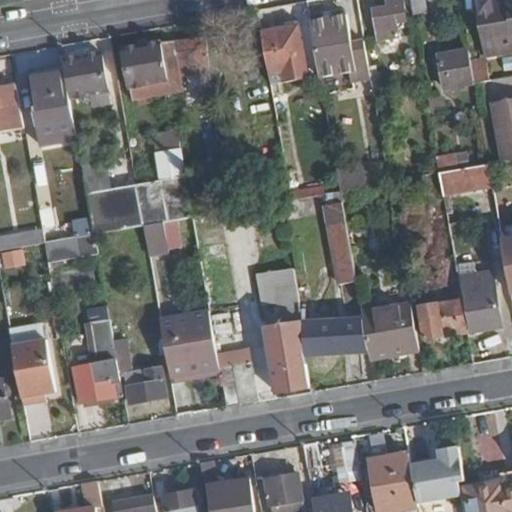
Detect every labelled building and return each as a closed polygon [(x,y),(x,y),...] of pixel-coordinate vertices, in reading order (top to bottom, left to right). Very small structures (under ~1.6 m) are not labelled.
[(407,23),(402,0),(391,0),(386,1),(387,10),(373,13),(375,29),(381,28),(383,41),(396,39),(394,26),(407,23)] [(424,0),(408,0),(411,16),(426,13),(424,0)] [(511,0),(490,0),(491,3),(477,6),(485,55),(511,50),(511,0)] [(370,75),(364,38),(352,40),(347,16),(311,22),(320,73),(355,67),(357,77),(370,75)] [(306,72),(298,29),(262,36),(270,79),(306,72)] [(214,75),(208,40),(156,45),(125,50),(131,91),(173,83),(175,97),(188,95),(185,80),(214,75)] [(475,87),(469,54),(440,58),(446,95),(452,94),(452,90),(475,87)] [(110,94),(102,55),(64,62),(65,67),(71,102),(110,94)] [(71,102),(65,67),(27,74),(37,128),(74,121),(71,102)] [(511,161),(511,80),(475,87),(478,102),(494,100),(506,162),(511,161)] [(0,133),(25,129),(18,88),(0,90),(0,133)] [(212,173),(207,146),(182,150),(180,141),(156,145),(162,182),(212,173)] [(143,229),(136,186),(113,191),(107,155),(81,159),(95,238),(143,229)] [(340,185),(362,183),(360,165),(338,168),(340,185)] [(444,198),(493,190),(489,169),(440,178),(444,198)] [(220,216),(212,173),(162,182),(136,186),(143,229),(161,226),(193,221),(220,216)] [(357,284),(342,195),(324,198),(339,285),(357,284)] [(84,215),(70,220),(76,236),(90,231),(84,215)] [(226,236),(223,216),(220,216),(193,221),(201,263),(210,261),(206,240),(226,236)] [(166,257),(161,226),(143,229),(149,260),(166,257)] [(0,232),(0,248),(42,245),(41,230),(0,232)] [(43,243),(47,261),(79,255),(75,236),(43,243)] [(0,251),(0,255),(2,268),(23,265),(21,249),(0,251)] [(299,314),(292,273),(273,276),(282,326),(267,329),(279,397),(312,391),(307,358),(299,314)] [(502,329),(498,305),(504,303),(501,290),(496,291),(495,285),(463,291),(471,335),(502,329)] [(468,336),(462,304),(422,311),(428,343),(468,336)] [(420,355),(411,306),(363,315),(364,325),(370,355),(371,363),(420,355)] [(215,339),(210,313),(160,322),(171,385),(221,376),(215,339)] [(370,355),(364,325),(338,326),(336,314),(299,314),(307,358),(370,355)] [(115,348),(113,335),(102,337),(107,367),(77,372),(83,408),(125,400),(121,379),(115,348)] [(255,376),(252,365),(239,367),(236,353),(229,354),(226,337),(215,339),(221,376),(227,411),(260,405),(258,397),(267,395),(263,375),(255,376)] [(58,396),(49,343),(13,349),(24,410),(42,407),(41,399),(58,396)] [(132,376),(127,346),(115,348),(121,379),(127,378),(132,408),(169,401),(163,371),(146,375),(148,387),(140,388),(138,376),(132,376)] [(0,421),(12,419),(5,382),(0,382),(0,421)] [(333,479),(355,478),(354,441),(331,442),(333,479)] [(323,470),(319,446),(304,449),(308,473),(323,470)] [(465,486),(460,452),(439,455),(440,464),(431,466),(432,472),(414,475),(420,508),(463,500),(460,487),(465,486)] [(414,475),(413,467),(399,469),(397,463),(373,466),(380,511),(420,511),(420,508),(414,475)] [(257,511),(252,483),(218,489),(214,465),(202,467),(206,492),(212,491),(215,511),(257,511)] [(511,511),(511,476),(486,480),(487,489),(469,492),(471,511),(511,511)] [(306,511),(300,478),(268,484),(272,511),(306,511)] [(97,511),(104,511),(99,485),(88,487),(91,511),(97,511)] [(199,511),(197,495),(166,500),(168,511),(199,511)] [(155,511),(154,502),(117,509),(118,511),(155,511)] [(345,511),(344,502),(317,507),(317,511),(345,511)]
